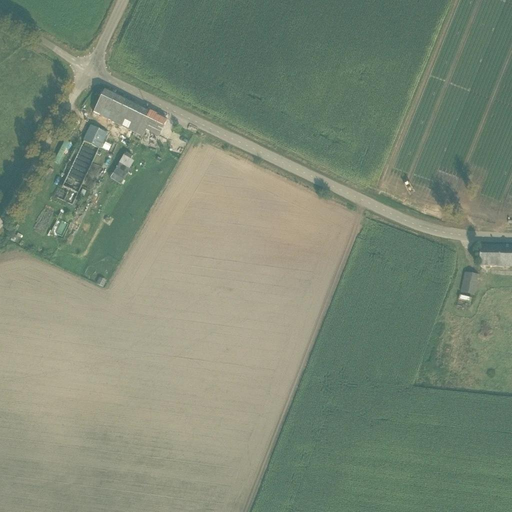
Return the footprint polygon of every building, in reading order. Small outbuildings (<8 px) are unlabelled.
[(93,113),(102,117),(143,137),(146,130),(160,137),(162,129),(167,120),(104,90),(93,113)] [(62,187),(77,194),(106,133),(91,126),(62,187)] [(175,162),(179,154),(167,147),(163,155),(175,162)] [(119,163),(110,179),(120,185),(129,170),(119,163)] [(480,266),(511,267),(511,246),(481,246),(480,266)] [(464,273),(460,293),(475,296),(479,276),(464,273)]
